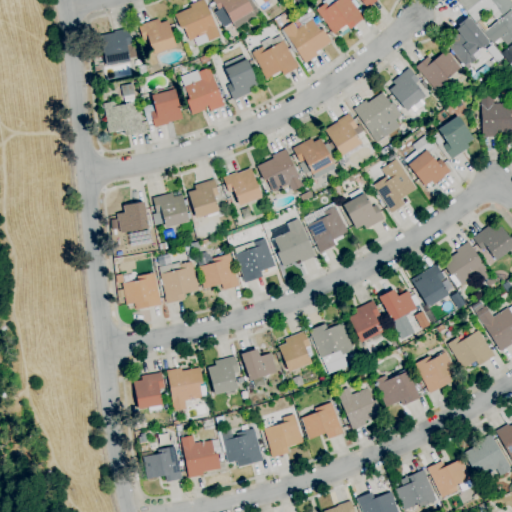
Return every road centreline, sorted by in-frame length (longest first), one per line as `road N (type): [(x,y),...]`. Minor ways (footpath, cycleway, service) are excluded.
road 1 (residential): [(178,511),(364,460),(465,415),(511,381),(494,183),(386,259),(326,289),(240,321),(103,345)]
road 2 (tertiary): [(66,0),(127,511)]
road 3 (residential): [(87,169),(207,153),(305,111),(423,16)]
